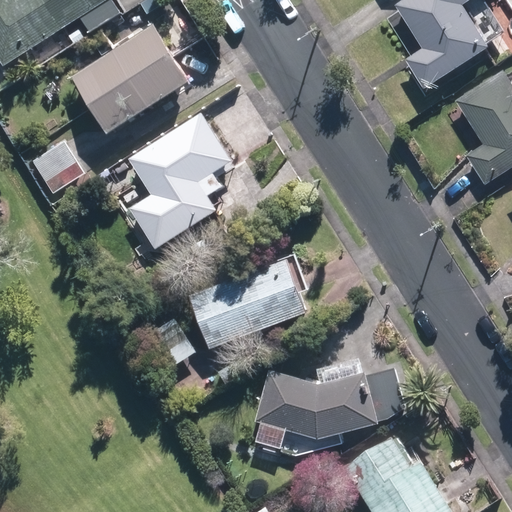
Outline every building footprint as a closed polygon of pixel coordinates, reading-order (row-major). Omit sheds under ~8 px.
[(0,0),(0,54),(3,52),(8,61),(85,12),(95,28),(128,8),(123,0),(0,0)] [(466,0),(400,0),(397,2),(425,46),(408,57),(427,87),(493,44),(465,1),(466,0)] [(116,128),(152,105),(198,74),(162,19),(116,48),(81,69),(116,128)] [(511,163),(511,75),(506,67),(457,97),(485,142),(467,152),(485,180),(511,163)] [(241,155),(211,107),(137,154),(159,188),(135,204),(161,245),(226,204),(208,176),(241,155)] [(91,169),(70,136),(36,157),(56,190),(91,169)] [(316,306),(297,252),(197,290),(217,344),(316,306)] [(200,347),(180,314),(145,336),(166,369),(200,347)] [(248,370),(239,357),(222,368),(230,381),(248,370)] [(388,422),(376,370),(328,382),(275,369),(262,420),(325,437),(388,422)] [(414,464),(393,432),(344,464),(374,511),(446,511),(456,506),(424,458),(414,464)]
